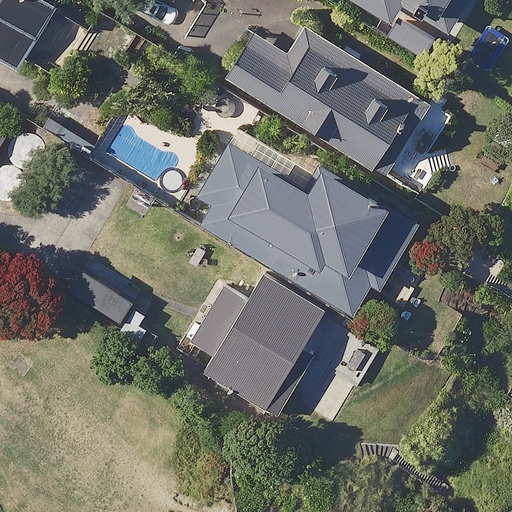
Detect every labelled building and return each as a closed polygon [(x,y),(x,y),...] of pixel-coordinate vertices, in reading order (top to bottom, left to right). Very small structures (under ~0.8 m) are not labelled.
[(59,14),(64,6),(53,0),(0,0),(0,55),(20,67),(27,56),(60,76),(87,31),(59,14)] [(348,0),(325,0),(343,10),(348,0)] [(418,93),(308,28),(291,57),(256,37),(232,78),(376,164),(418,93)] [(363,316),(376,293),(383,284),(419,221),(320,165),(308,187),(231,143),(204,189),(216,233),(363,316)] [(323,313),(262,277),(249,300),(218,282),(177,353),(269,407),(323,313)]
